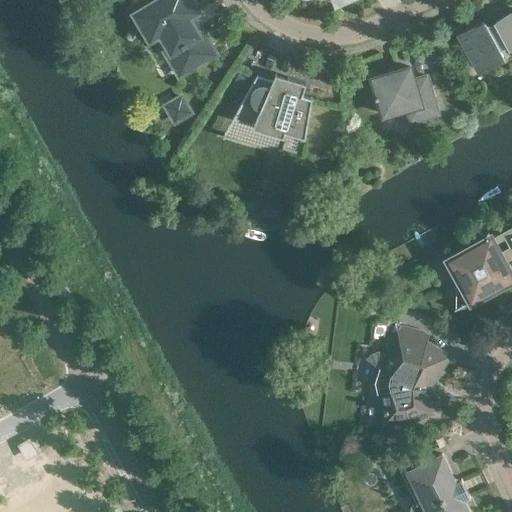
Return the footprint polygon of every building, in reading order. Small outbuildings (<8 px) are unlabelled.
[(188,17),(198,10),(191,0),(155,0),(151,3),(148,0),(128,12),(136,27),(141,24),(150,39),(156,35),(169,57),(167,58),(175,71),(177,70),(179,75),(215,53),(200,27),(195,30),(188,17)] [(508,45),(509,46),(511,44),(511,12),(495,21),(496,22),(487,27),(484,21),(459,35),(470,55),(472,66),(476,66),(478,70),(503,56),(499,50),(508,45)] [(386,76),(385,74),(372,78),(377,94),(374,95),(379,109),(391,116),(401,113),(401,110),(416,105),(420,119),(439,113),(427,76),(414,80),(409,66),(397,70),(397,72),(386,76)] [(305,137),(312,97),(302,94),(306,83),(287,77),(285,84),(257,75),(233,118),(223,137),(224,137),(234,119),(253,124),(252,127),(258,129),(259,126),(274,131),(273,134),(274,134),(277,126),(285,128),(282,136),(284,137),(285,131),(305,137)] [(181,97),(165,107),(175,122),(191,112),(181,97)] [(455,310),(511,278),(511,276),(504,263),(511,258),(511,228),(504,233),(511,247),(500,254),(488,232),(483,235),(486,238),(448,259),(470,300),(454,309),(455,310)] [(426,386),(425,384),(425,383),(434,381),(433,380),(441,368),(439,368),(437,359),(447,357),(447,356),(437,358),(435,349),(437,349),(437,348),(426,341),(426,342),(422,339),(424,335),(426,336),(427,335),(395,324),(385,356),(382,367),(381,368),(380,372),(380,376),(380,380),(381,384),(382,388),(382,387),(383,392),(381,392),(378,393),(381,405),(383,417),(383,421),(399,422),(403,422),(407,421),(411,420),(415,419),(418,417),(418,418),(432,410),(430,406),(428,397),(429,396),(423,393),(425,390),(426,386)] [(30,442),(21,447),(24,452),(28,449),(30,453),(35,451),(30,442)] [(469,511),(464,500),(470,497),(460,477),(455,480),(442,454),(398,465),(415,501),(414,502),(412,503),(411,505),(410,506),(409,508),(409,510),(410,511),(409,511),(469,511)]
